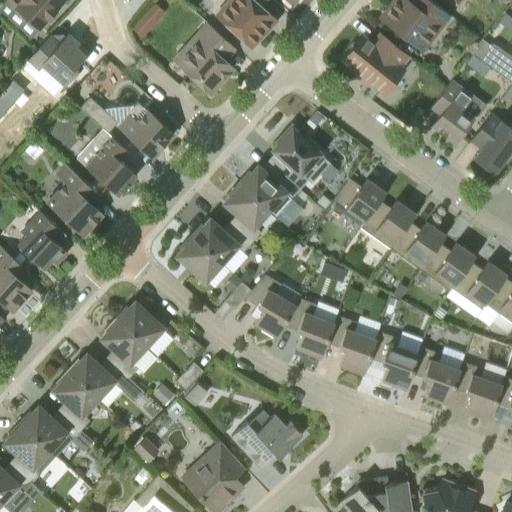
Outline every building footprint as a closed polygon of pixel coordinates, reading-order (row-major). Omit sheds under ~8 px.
[(5,0),(0,6),(0,12),(30,39),(65,0),(5,0)] [(252,47),(276,21),(260,7),(266,0),(229,0),(216,15),(252,47)] [(447,13),(429,0),(411,0),(410,3),(406,0),(396,0),(382,19),(420,49),(447,13)] [(142,18),(133,28),(143,39),(153,28),(142,18)] [(210,93),(233,68),(220,57),(231,45),(207,23),(174,60),(210,93)] [(75,46),(79,43),(68,33),(59,43),(50,35),(27,60),(39,70),(43,66),(44,67),(40,71),(57,87),(61,82),(64,85),(82,65),(79,62),(85,55),(75,46)] [(372,44),(362,37),(343,60),(381,90),(408,56),(380,34),(372,44)] [(473,55),(480,60),(490,46),(481,39),(471,53),(473,55)] [(412,49),(405,43),(401,49),(408,54),(412,49)] [(511,58),(492,43),(490,46),(480,60),(511,82),(511,58)] [(473,55),(466,64),(473,70),(480,60),(473,55)] [(0,92),(0,116),(25,89),(13,78),(0,92)] [(454,142),(473,117),(482,104),(451,80),(431,107),(440,114),(432,126),(454,142)] [(509,103),(511,98),(511,84),(502,98),(509,103)] [(79,107),(102,128),(108,133),(117,122),(89,97),(79,107)] [(77,107),(69,100),(62,108),(67,112),(72,112),(77,107)] [(152,157),(173,134),(147,110),(137,101),(127,112),(129,115),(119,127),(152,157)] [(493,172),(511,147),(511,130),(490,114),(470,140),(481,148),(474,157),(493,172)] [(312,115),(306,123),(312,129),(319,121),(312,115)] [(280,172),(299,189),(308,179),(301,173),(319,153),(297,133),(300,130),(291,122),(274,141),(278,144),(273,149),(288,163),(280,172)] [(128,151),(108,133),(102,128),(94,137),(104,147),(86,167),(118,196),(122,191),(128,190),(128,185),(136,175),(120,160),(128,151)] [(30,163),(43,149),(33,140),(20,154),(30,163)] [(101,197),(66,165),(60,159),(57,162),(63,167),(56,175),(64,183),(47,201),(83,234),(101,214),(93,206),(101,197)] [(299,189),(280,172),(272,181),(257,167),(252,173),(249,170),(238,182),(268,209),(269,209),(276,215),(299,189)] [(348,178),(335,197),(333,199),(329,205),(360,227),(379,200),(385,192),(366,178),(360,186),(348,178)] [(253,226),(268,209),(238,182),(227,194),(230,197),(226,202),(241,216),(233,225),(251,242),(260,232),(253,226)] [(301,189),(297,193),(304,200),(308,196),(301,189)] [(322,194),(316,201),(325,208),(331,201),(322,194)] [(390,248),(409,221),(415,213),(396,199),(390,208),(379,200),(360,227),(390,248)] [(56,264),(67,252),(52,239),(60,230),(40,211),(21,232),(25,236),(17,245),(43,268),(51,260),(56,264)] [(251,242),(233,225),(224,234),(209,220),(205,226),(201,222),(190,234),(221,262),(236,245),(243,251),(251,242)] [(419,269),(439,243),(445,234),(426,221),(420,229),(409,221),(390,248),(419,269)] [(205,280),(221,262),(190,234),(179,247),(183,250),(178,255),(205,280)] [(451,288),(470,262),(474,256),(455,242),(449,251),(439,243),(419,269),(449,291),(451,288)] [(0,299),(12,311),(31,290),(20,279),(28,271),(13,257),(0,245),(0,299)] [(331,277),(335,266),(324,261),(320,273),(331,277)] [(485,304),(504,277),(506,274),(487,261),(481,269),(470,262),(451,288),(481,310),(485,304)] [(295,305),(293,304),(275,293),(281,284),(265,274),(251,290),(244,297),(262,308),(253,322),(276,336),(283,324),(295,305)] [(511,283),(504,277),(485,304),(511,323),(511,283)] [(244,297),(251,290),(241,281),(225,300),(234,309),(244,297)] [(334,323),(332,323),(312,315),(316,304),(298,297),(293,304),(295,305),(283,324),(302,331),(296,347),(321,357),(326,342),(334,323)] [(401,300),(391,297),(389,304),(398,307),(401,300)] [(115,317),(145,345),(161,328),(134,303),(129,308),(126,305),(115,317)] [(446,311),(439,306),(433,313),(441,318),(446,311)] [(375,339),(374,338),(354,331),(357,322),(336,314),(332,323),(334,323),(326,342),(344,348),(338,364),(363,373),(369,357),(375,339)] [(145,345),(115,317),(104,329),(107,332),(103,338),(117,351),(109,360),(128,378),(137,368),(130,361),(145,345)] [(417,354),(416,354),(396,346),(399,338),(377,330),(374,338),(375,339),(369,357),(386,363),(380,379),(405,388),(411,372),(417,354)] [(459,369),(458,369),(438,362),(441,354),(420,346),(416,354),(417,354),(411,372),(428,378),(422,394),(447,403),(453,387),(459,369)] [(128,378),(109,360),(101,369),(86,355),(81,360),(78,357),(67,369),(97,397),(112,381),(119,387),(128,378)] [(501,384),(500,384),(480,377),(483,369),(461,361),(458,369),(459,369),(453,387),(470,394),(464,409),(489,418),(495,403),(501,384)] [(185,389),(202,371),(193,362),(176,380),(185,389)] [(81,414),(97,397),(67,369),(55,381),(59,384),(54,390),(69,403),(61,412),(81,429),(88,420),(81,414)] [(511,379),(503,376),(500,384),(501,384),(495,403),(511,409),(506,425),(511,426),(511,379)] [(144,391),(133,381),(124,392),(134,401),(144,391)] [(195,405),(208,391),(198,381),(184,395),(195,405)] [(173,394),(161,383),(153,393),(164,403),(173,394)] [(81,429),(61,412),(53,421),(38,407),(33,413),(29,409),(18,421),(48,449),(55,456),(71,439),(84,451),(93,441),(81,429)] [(271,417),(263,408),(247,422),(246,421),(231,435),(259,466),(274,453),(278,457),(302,435),(289,422),(284,426),(273,414),(271,417)] [(33,466),(48,449),(18,421),(7,433),(11,437),(6,442),(21,456),(12,465),(31,482),(40,473),(33,466)] [(147,460),(157,451),(144,439),(135,448),(147,460)] [(214,511),(218,511),(225,505),(224,503),(242,487),(234,478),(245,468),(220,442),(182,476),(214,511)] [(31,482),(12,465),(4,473),(0,469),(0,501),(11,511),(21,511),(41,491),(31,482)] [(191,511),(196,507),(157,474),(135,501),(142,507),(138,511),(191,511)] [(373,511),(377,508),(377,511),(411,511),(407,481),(388,483),(387,476),(373,478),(374,484),(368,488),(370,490),(366,494),(364,492),(357,485),(339,501),(349,511),(373,511)] [(474,511),(468,510),(474,491),(441,479),(437,490),(422,493),(424,511),(474,511)] [(511,511),(511,503),(511,504),(506,501),(501,511),(511,511)]
